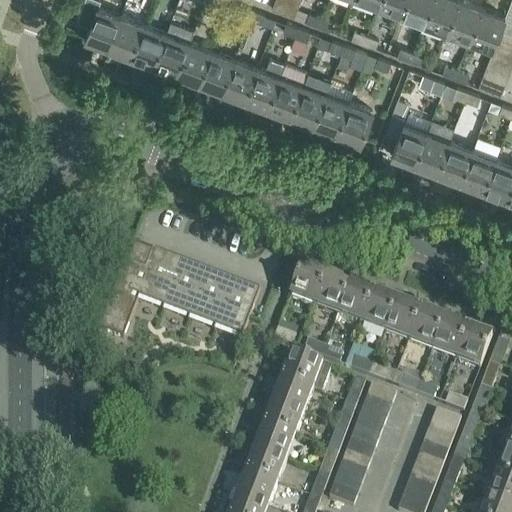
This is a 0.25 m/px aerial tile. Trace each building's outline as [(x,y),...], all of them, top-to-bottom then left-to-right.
[(84,0),(76,21),(90,27),(98,7),(99,7),(101,0),(84,0)] [(275,0),(272,9),(295,18),(299,6),(281,0),(275,0)] [(380,0),(378,6),(401,15),(406,0),(380,0)] [(406,0),(401,15),(423,24),(432,0),(406,0)] [(432,0),(423,24),(446,32),(457,0),(432,0)] [(462,0),(457,0),(446,32),(469,41),(482,7),(462,0)] [(241,6),(237,15),(249,19),(252,11),(241,6)] [(90,27),(85,40),(108,49),(121,15),(99,7),(98,7),(90,27)] [(482,7),(469,41),(493,50),(496,43),(500,32),(504,20),(505,16),(482,7)] [(261,24),(264,15),(252,11),(249,19),(261,24)] [(310,13),(306,22),(318,27),(321,17),(310,13)] [(121,15),(108,49),(130,57),(143,24),(121,15)] [(329,31),(333,22),(321,17),(318,27),(329,31)] [(500,32),(511,36),(511,23),(504,20),(500,32)] [(170,21),(166,32),(153,66),(177,75),(190,41),(194,30),(170,21)] [(286,23),(283,32),(295,37),(298,28),(286,23)] [(143,24),(130,57),(153,66),(166,32),(143,24)] [(307,41),(310,33),(298,28),(295,37),(307,41)] [(355,30),(351,40),(364,44),(367,35),(355,30)] [(496,43),(511,48),(511,36),(500,32),(496,43)] [(376,49),(379,39),(367,35),(364,44),(376,49)] [(295,37),(291,48),(303,53),(307,41),(295,37)] [(190,41),(177,75),(200,84),(212,50),(190,41)] [(332,41),(329,50),(341,54),(344,45),(332,41)] [(511,48),(496,43),(493,50),(491,54),(511,61),(511,48)] [(353,59),(356,50),(344,45),(341,54),(353,59)] [(401,48),(397,57),(410,61),(413,52),(401,48)] [(353,59),(350,65),(362,70),(368,53),(356,49),(356,50),(353,59)] [(212,50),(200,84),(222,92),(234,58),(212,50)] [(421,66),(425,56),(413,52),(410,61),(421,66)] [(449,54),(446,64),(469,70),(472,60),(449,54)] [(511,66),(511,61),(491,54),(487,65),(509,73),(511,66)] [(234,58),(222,92),(245,101),(258,67),(234,58)] [(268,58),(264,70),(258,67),(245,101),(268,109),(280,76),(285,64),(268,58)] [(378,58),(374,67),(387,72),(391,63),(378,58)] [(446,65),(443,74),(455,79),(458,69),(446,65)] [(509,73),(487,65),(483,76),(505,85),(509,73)] [(467,83),(470,74),(458,69),(455,79),(467,83)] [(419,84),(432,88),(435,80),(423,75),(419,84)] [(280,76),(268,109),(291,118),(304,85),(280,76)] [(479,88),(501,96),(505,85),(483,76),(479,88)] [(304,85),(291,118),(313,127),(326,93),(304,85)] [(457,88),(454,97),(465,101),(469,92),(457,88)] [(477,105),(480,97),(469,92),(465,101),(477,105)] [(326,93),(313,127),(337,136),(350,102),(326,93)] [(360,144),(373,111),(350,102),(337,136),(360,144)] [(511,108),(502,105),(499,114),(511,118),(511,115),(511,108)] [(398,140),(405,123),(406,119),(393,114),(385,135),(398,140)] [(398,140),(392,156),(416,165),(428,132),(405,123),(398,140)] [(428,132),(416,165),(438,174),(451,140),(428,132)] [(451,140),(438,174),(461,182),(473,149),(451,140)] [(473,149),(461,182),(483,191),(496,157),(473,149)] [(511,163),(496,157),(483,191),(506,199),(511,183),(511,163)] [(249,319),(260,291),(155,251),(155,253),(134,246),(127,266),(124,265),(100,330),(124,339),(139,298),(242,337),(249,319)] [(303,265),(290,298),(315,307),(329,270),(321,267),(319,272),(303,265)] [(335,278),(337,273),(329,270),(315,307),(338,316),(350,283),(335,278)] [(368,284),(366,289),(350,283),(338,316),(362,325),(376,288),(368,284)] [(382,296),(384,291),(376,288),(362,325),(385,334),(397,301),(382,296)] [(415,302),(413,307),(397,301),(385,334),(409,343),(423,305),(415,302)] [(430,313),(431,308),(423,305),(409,343),(433,352),(445,319),(430,313)] [(462,320),(460,325),(445,319),(433,352),(456,360),(470,323),(462,320)] [(492,337),(477,331),(478,326),(470,323),(456,360),(480,370),(492,337)] [(293,347),(297,337),(278,330),(275,340),(293,347)] [(493,356),(503,360),(509,344),(499,340),(493,356)] [(308,341),(305,351),(322,358),(326,348),(308,341)] [(340,365),(344,355),(326,348),(322,358),(340,365)] [(107,353),(101,370),(120,377),(123,369),(126,360),(107,353)] [(331,369),(291,354),(281,378),(314,391),(322,394),(331,369)] [(355,359),(351,369),(369,376),(373,366),(355,359)] [(387,383),(391,373),(373,366),(369,376),(387,383)] [(497,376),(487,373),(481,387),(491,391),(497,376)] [(403,377),(399,387),(416,394),(420,384),(403,377)] [(314,391),(281,378),(272,402),(305,415),(314,391)] [(350,395),(360,399),(367,383),(356,379),(350,395)] [(451,381),(447,393),(465,400),(470,388),(451,381)] [(434,401),(438,391),(420,384),(416,394),(434,401)] [(397,394),(373,385),(369,397),(393,406),(397,394)] [(475,403),(485,407),(491,391),(481,387),(475,403)] [(464,412),(468,402),(450,395),(446,405),(464,412)] [(365,408),(388,417),(393,406),(369,397),(365,408)] [(305,415),(272,402),(263,426),(296,438),(305,415)] [(361,419),(384,428),(388,417),(365,408),(361,419)] [(462,420),(438,411),(434,421),(458,430),(462,420)] [(354,415),(343,412),(338,427),(348,431),(354,415)] [(356,430),(380,440),(384,428),(361,419),(356,430)] [(479,423),(469,419),(463,434),(473,438),(479,423)] [(458,430),(434,421),(430,433),(453,442),(458,430)] [(296,438),(263,426),(254,449),(288,461),(296,438)] [(332,442),(342,446),(348,431),(338,427),(332,442)] [(352,442),(376,451),(380,440),(356,430),(352,442)] [(453,442),(430,433),(426,444),(449,453),(453,442)] [(457,450),(467,454),(473,438),(463,434),(457,450)] [(347,453),(371,462),(376,451),(352,442),(347,453)] [(449,453),(426,444),(421,455),(445,463),(449,453)] [(288,461),(254,449),(245,473),(279,485),(288,461)] [(497,475),(511,480),(511,453),(506,451),(497,475)] [(343,465),(367,474),(371,462),(347,453),(343,465)] [(445,463),(421,455),(417,466),(440,475),(445,463)] [(336,462),(326,458),(320,473),(330,477),(336,462)] [(339,475),(363,484),(367,474),(343,465),(339,475)] [(440,475),(417,466),(412,478),(436,486),(440,475)] [(461,470),(451,466),(445,482),(455,486),(461,470)] [(279,485),(245,473),(236,496),(270,508),(279,485)] [(314,490),(324,493),(330,477),(320,473),(314,490)] [(335,487),(358,496),(363,484),(339,475),(335,487)] [(488,498),(511,507),(511,480),(497,475),(488,498)] [(436,486),(412,478),(408,489),(432,498),(436,486)] [(439,497),(450,501),(455,486),(445,482),(439,497)] [(330,499),(354,508),(358,496),(335,487),(330,499)] [(432,498),(408,489),(404,500),(427,509),(432,498)] [(231,494),(226,507),(231,510),(230,511),(268,511),(270,508),(236,496),(231,494)] [(482,511),(511,511),(511,507),(488,498),(482,511)] [(399,511),(426,511),(427,509),(404,500),(399,511)]
